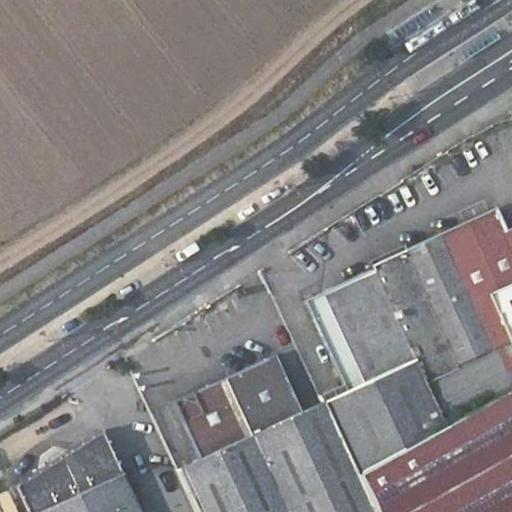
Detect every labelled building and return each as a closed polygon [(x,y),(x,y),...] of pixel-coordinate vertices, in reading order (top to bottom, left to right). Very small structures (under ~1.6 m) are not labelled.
[(511,245),(503,250),(488,217),(455,232),(510,348),(511,352),(511,245)] [(511,245),(511,225),(488,217),(503,250),(511,245)] [(368,273),(424,389),(429,387),(446,421),(511,389),(511,383),(498,353),(510,348),(455,232),(368,273)] [(368,276),(302,308),(342,395),(319,407),(355,482),(442,433),(368,276)] [(173,475),(190,511),(368,511),(355,482),(319,407),(297,417),(270,360),(166,409),(193,466),(173,475)] [(511,511),(511,393),(442,433),(355,482),(368,511),(511,511)] [(19,511),(46,511),(117,480),(96,436),(10,492),(19,511)] [(46,511),(131,511),(117,480),(46,511)]
